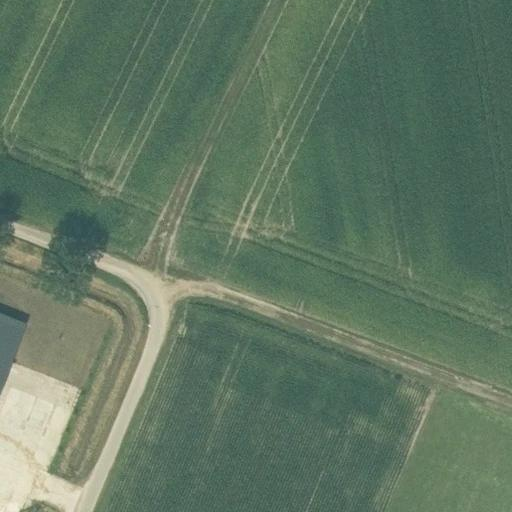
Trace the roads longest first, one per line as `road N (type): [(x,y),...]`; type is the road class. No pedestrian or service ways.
road 1 (unclassified): [(71,511),(141,336),(146,300),(135,282),(0,229)]
road 2 (track): [(135,282),(275,0)]
